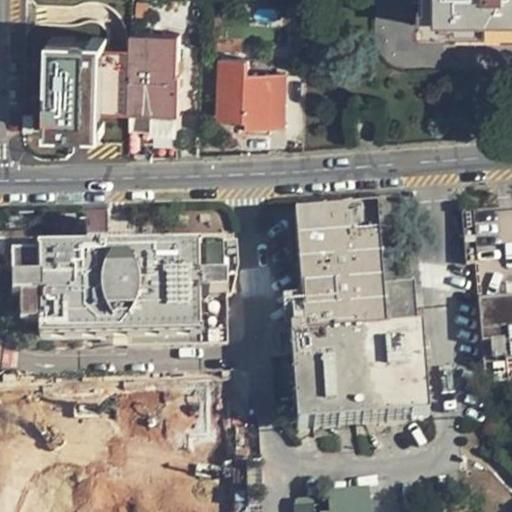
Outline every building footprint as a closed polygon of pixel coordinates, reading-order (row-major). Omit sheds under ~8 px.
[(47,25),(46,0),(29,0),(29,24),(47,25)] [(92,14),(92,0),(52,0),(53,13),(92,14)] [(511,0),(427,0),(427,27),(456,28),(457,24),(511,23),(511,0)] [(117,14),(117,3),(96,2),(97,13),(117,14)] [(183,143),(184,29),(135,29),(135,127),(158,127),(158,142),(183,143)] [(98,40),(97,32),(65,31),(63,87),(89,88),(90,85),(110,85),(111,39),(98,40)] [(249,72),(249,60),(221,58),(219,117),(239,117),(238,124),(285,126),(286,75),(249,72)] [(376,133),(376,113),(358,113),(359,133),(376,133)] [(511,208),(461,212),(465,265),(474,266),(480,343),(485,342),(481,301),(511,298),(511,208)] [(427,420),(421,332),(416,332),(412,285),(379,286),(376,213),(295,219),(304,334),(290,335),(296,429),(427,420)] [(107,224),(86,224),(86,249),(107,249),(107,224)] [(203,242),(204,273),(228,273),(227,241),(203,242)] [(40,342),(109,341),(197,340),(196,296),(226,296),(226,279),(196,279),(196,247),(109,249),(107,249),(86,249),(39,250),(39,252),(39,281),(12,282),(12,298),(40,298),(40,342)] [(39,252),(12,252),(12,282),(39,281),(39,252)] [(485,342),(489,342),(503,341),(511,340),(511,298),(481,301),(485,342)] [(504,358),(505,365),(511,364),(511,340),(503,341),(504,358)] [(491,359),(504,358),(503,341),(489,342),(491,359)] [(76,437),(75,430),(56,430),(57,457),(65,457),(67,486),(131,484),(130,435),(76,437)] [(12,432),(0,432),(0,462),(12,462),(12,432)] [(369,511),(368,490),(331,494),(332,511),(369,511)] [(332,511),(331,494),(318,495),(318,511),(332,511)]
